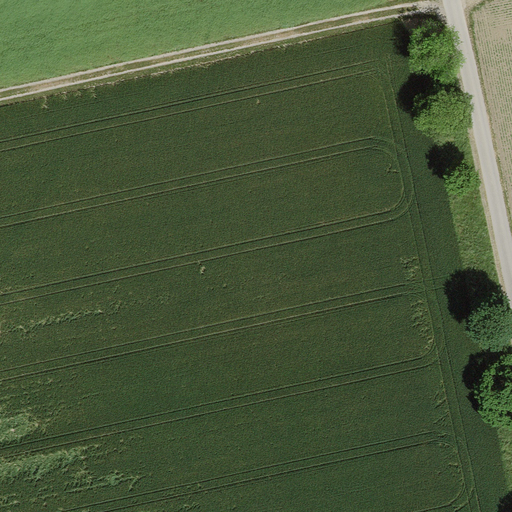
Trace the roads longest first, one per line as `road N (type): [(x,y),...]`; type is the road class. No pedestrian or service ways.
road 1 (track): [(0,97),(452,5)]
road 2 (unclassified): [(511,290),(451,0)]
